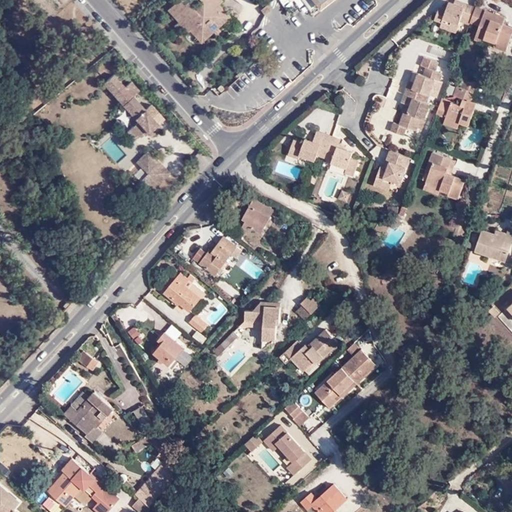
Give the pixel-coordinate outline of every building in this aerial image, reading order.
[(204,38),(228,15),(219,6),(213,0),(199,0),(204,5),(195,12),(184,0),(179,0),(170,9),(191,32),(195,28),(204,38)] [(305,0),(314,12),(317,9),(320,10),(332,0),(305,0)] [(471,22),(477,7),(467,4),(465,8),(455,4),(450,2),(447,9),(440,6),(435,19),(443,22),(450,25),(453,21),(460,24),(461,20),(470,24),(471,22)] [(270,11),(269,5),(263,10),(261,11),(264,16),(270,11)] [(508,17),(477,5),(477,7),(471,22),(482,26),(477,38),(486,42),(487,38),(498,43),(510,47),(511,41),(511,25),(506,23),(508,17)] [(189,34),(191,32),(170,9),(168,12),(179,24),(176,27),(179,31),(182,28),(189,34)] [(230,18),(228,15),(204,38),(195,28),(191,32),(202,44),(214,33),(216,35),(220,31),(218,29),(230,18)] [(457,32),(460,24),(453,21),(450,25),(443,22),(441,26),(457,32)] [(508,51),(510,47),(498,43),(497,46),(508,51)] [(407,86),(404,94),(425,102),(434,79),(438,81),(441,73),(435,71),(438,61),(424,56),(420,65),(426,67),(424,74),(419,73),(413,88),(407,86)] [(149,133),(159,123),(164,118),(151,103),(146,108),(134,94),(140,89),(132,80),(126,86),(114,72),(102,82),(137,121),(129,127),(138,137),(145,130),(149,133)] [(442,97),(436,112),(445,115),(459,121),(468,124),(474,109),(469,107),(471,100),(474,92),(476,93),(479,84),(464,78),(461,86),(457,95),(463,98),(461,104),(442,97)] [(438,81),(434,79),(429,93),(436,96),(442,82),(438,81)] [(487,103),(502,102),(501,83),(486,84),(487,103)] [(401,102),(404,103),(410,105),(407,112),(405,111),(404,111),(400,124),(393,122),(390,130),(402,135),(406,126),(414,130),(416,127),(419,117),(423,118),(425,112),(429,103),(425,102),(404,94),(401,102)] [(469,107),(474,109),(477,102),(471,100),(469,107)] [(410,105),(404,103),(402,110),(404,111),(405,111),(407,112),(410,105)] [(427,113),(425,112),(423,118),(419,117),(416,127),(420,129),(427,113)] [(459,121),(445,115),(443,122),(457,127),(459,121)] [(162,127),(159,123),(149,133),(151,136),(162,127)] [(340,138),(317,129),(313,139),(305,136),(304,140),(294,136),(289,150),(299,155),(300,152),(315,158),(317,152),(332,157),(332,160),(347,165),(346,170),(354,173),(359,159),(351,156),(353,150),(338,144),(340,138)] [(147,149),(141,155),(136,161),(147,172),(158,160),(149,151),(147,149)] [(376,176),(392,182),(393,179),(400,181),(410,156),(391,149),(388,159),(391,160),(388,168),(385,166),(381,165),(376,176)] [(446,171),(451,158),(433,150),(428,161),(432,163),(430,170),(424,183),(439,188),(438,193),(446,196),(446,194),(457,198),(464,178),(450,173),(446,171)] [(455,159),(451,158),(446,171),(450,173),(455,159)] [(158,160),(147,172),(134,186),(145,198),(170,171),(158,160)] [(501,168),(497,179),(507,183),(511,171),(501,168)] [(389,188),(392,182),(376,176),(374,182),(389,188)] [(422,187),(438,193),(439,188),(424,183),(422,187)] [(347,201),(351,191),(342,188),(338,197),(347,201)] [(272,210),(252,200),(243,219),(245,221),(242,227),(249,231),(252,229),(261,233),(272,210)] [(506,237),(494,233),(482,229),(475,250),(505,261),(511,241),(511,230),(508,229),(507,234),(506,237)] [(219,278),(225,270),(220,265),(228,254),(233,257),(239,249),(221,236),(210,252),(207,251),(205,253),(198,248),(191,257),(219,278)] [(220,265),(225,270),(233,257),(228,254),(220,265)] [(179,302),(196,316),(206,303),(201,299),(205,294),(178,274),(163,294),(177,304),(179,302)] [(302,307),(312,317),(321,308),(313,299),(311,301),(308,299),(300,305),(302,307)] [(279,324),(280,310),(270,309),(270,302),(262,302),(253,312),(245,312),(244,322),(261,322),(262,328),(262,346),(266,346),(275,339),(277,324),(279,324)] [(296,314),(305,323),(312,317),(302,307),(296,314)] [(494,307),(490,311),(497,318),(502,315),(494,307)] [(210,326),(197,316),(189,325),(203,335),(210,326)] [(308,344),(302,350),(300,352),(313,366),(320,360),(325,356),(327,358),(342,343),(329,329),(311,346),(308,344)] [(183,349),(163,333),(156,341),(160,343),(151,354),(168,367),(183,349)] [(220,346),(224,351),(237,337),(232,333),(220,346)] [(350,355),(360,345),(355,340),(345,350),(350,355)] [(302,350),(296,344),(290,350),(296,356),(300,352),(302,350)] [(218,357),(224,351),(220,346),(214,352),(218,357)] [(296,356),(290,350),(283,356),(290,362),(296,356)] [(375,366),(361,350),(314,390),(330,407),(350,387),(349,386),(353,381),(356,382),(375,366)] [(80,363),(87,355),(81,351),(75,359),(80,363)] [(300,352),(296,356),(309,370),(313,366),(300,352)] [(98,363),(87,355),(80,363),(91,371),(98,363)] [(170,368),(166,376),(175,381),(179,373),(170,368)] [(62,412),(86,432),(90,426),(93,428),(110,407),(91,391),(86,397),(75,410),(68,405),(62,412)] [(80,391),(68,405),(75,410),(86,397),(80,391)] [(282,407),(297,424),(306,416),(291,399),(282,407)] [(152,426),(139,404),(130,409),(143,432),(152,426)] [(279,425),(267,435),(277,446),(291,462),(286,468),(292,474),(310,460),(279,425)] [(86,432),(82,437),(89,443),(98,432),(93,428),(90,426),(86,432)] [(165,443),(158,431),(151,439),(158,448),(165,443)] [(253,434),(242,444),(249,451),(260,441),(253,434)] [(277,446),(267,435),(261,440),(271,451),(277,446)] [(129,450),(135,455),(145,445),(141,438),(129,450)] [(169,450),(165,443),(158,448),(162,454),(169,450)] [(87,488),(110,510),(117,501),(93,480),(70,461),(65,467),(87,488)] [(162,464),(134,498),(138,502),(148,511),(157,499),(166,489),(177,475),(162,464)] [(97,511),(107,511),(110,510),(87,488),(65,467),(61,472),(65,476),(50,494),(65,507),(78,490),(83,494),(95,504),(92,508),(97,511)] [(45,490),(50,494),(65,476),(61,472),(45,490)] [(333,511),(347,500),(335,485),(317,499),(313,494),(301,503),(309,511),(312,509),(313,511),(333,511)] [(0,511),(12,511),(8,509),(14,502),(0,489),(0,511)] [(178,500),(166,489),(157,499),(170,510),(178,500)] [(131,510),(132,511),(147,511),(148,511),(138,502),(131,510)]
